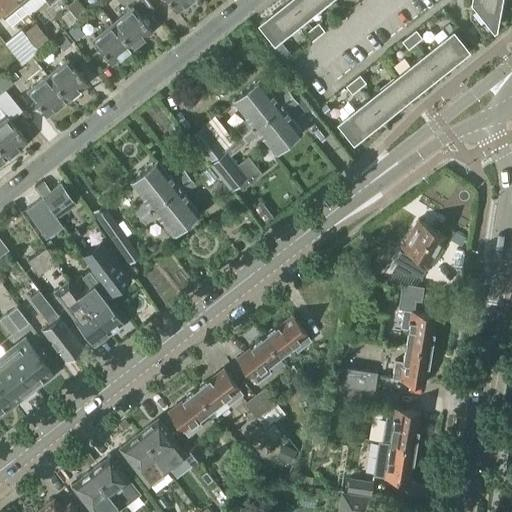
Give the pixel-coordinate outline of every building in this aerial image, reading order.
[(0,0),(0,14),(4,19),(21,4),(17,0),(0,0)] [(73,0),(66,6),(69,9),(76,19),(80,15),(79,13),(85,8),(78,0),(73,0)] [(146,0),(141,0),(140,1),(150,14),(154,10),(146,0)] [(190,0),(167,0),(176,11),(190,0)] [(302,18),(288,0),(260,23),(274,41),(302,18)] [(325,0),(288,0),(302,18),(325,0)] [(494,28),(498,0),(471,0),(469,17),(484,36),(494,28)] [(125,12),(112,23),(131,47),(152,31),(132,7),(125,12)] [(61,16),(65,21),(68,25),(76,19),(69,9),(61,16)] [(116,59),(131,47),(112,23),(92,39),(111,63),(116,59)] [(318,23),(311,29),(318,37),(325,31),(318,23)] [(75,24),(68,30),(75,38),(82,32),(75,24)] [(311,29),(304,34),(311,42),(318,37),(311,29)] [(416,30),(409,36),(415,44),(423,38),(416,30)] [(42,31),(30,41),(38,51),(50,41),(42,31)] [(452,32),(423,54),(438,72),(466,50),(452,32)] [(71,44),(63,35),(56,40),(63,50),(71,44)] [(415,44),(409,36),(402,41),(408,50),(415,44)] [(438,72),(423,54),(395,77),(409,95),(438,72)] [(47,75),(66,99),(87,83),(67,59),(47,75)] [(0,149),(6,157),(27,141),(10,120),(22,111),(15,103),(9,95),(5,89),(13,83),(5,73),(0,77),(0,149)] [(46,115),(66,99),(47,75),(27,91),(46,115)] [(360,75),(353,81),(359,89),(366,83),(360,75)] [(409,95),(395,77),(367,100),(381,118),(409,95)] [(242,134),(292,96),(286,89),(276,97),(261,78),(233,100),(248,119),(237,128),(242,134)] [(359,89),(353,81),(346,86),(352,94),(359,89)] [(293,96),(304,112),(310,107),(298,92),(293,96)] [(292,96),(242,134),(248,141),(259,133),(274,152),(301,131),(286,111),(297,102),(292,96)] [(381,118),(367,100),(338,122),(352,140),(381,118)] [(332,112),(326,104),(320,108),(326,116),(332,112)] [(207,163),(224,148),(204,123),(187,138),(207,163)] [(209,165),(230,191),(247,178),(226,151),(209,165)] [(140,217),(189,177),(184,170),(173,179),(158,160),(131,182),(146,201),(135,211),(140,217)] [(189,177),(140,217),(145,223),(156,214),(171,234),(199,212),(184,192),(195,183),(189,177)] [(55,216),(74,203),(61,184),(42,197),(55,216)] [(41,199),(26,209),(45,237),(60,226),(41,199)] [(91,212),(110,238),(130,224),(126,217),(117,224),(103,204),(91,212)] [(430,264),(446,237),(420,221),(404,249),(430,264)] [(135,230),(130,224),(110,238),(129,265),(141,256),(126,236),(135,230)] [(0,256),(8,250),(0,239),(0,256)] [(93,270),(92,271),(110,294),(114,291),(129,279),(128,279),(111,256),(101,243),(83,257),(93,270)] [(27,260),(37,275),(55,262),(45,247),(27,260)] [(359,275),(372,277),(373,268),(360,266),(359,275)] [(89,288),(79,296),(108,333),(122,322),(110,306),(113,303),(88,271),(80,277),(89,288)] [(416,301),(422,302),(424,287),(402,284),(399,309),(405,310),(406,308),(414,310),(416,301)] [(108,333),(79,296),(71,286),(56,297),(94,344),(108,333)] [(81,346),(50,307),(37,291),(28,299),(44,319),(46,318),(50,323),(42,329),(65,358),(67,356),(71,356),(74,354),(75,350),(81,346)] [(375,316),(386,318),(388,307),(377,305),(375,316)] [(19,330),(29,323),(17,307),(7,314),(19,330)] [(410,345),(430,348),(431,346),(433,343),(434,339),(433,336),(436,314),(414,310),(406,308),(405,310),(403,327),(413,329),(410,345)] [(265,338),(278,355),(291,345),(297,352),(312,340),(293,316),(276,329),(271,329),(268,332),(267,335),(265,338)] [(265,365),(278,355),(265,338),(262,340),(258,340),(255,342),(254,346),(237,359),(256,384),(271,373),(265,365)] [(7,355),(34,390),(46,380),(44,378),(51,372),(46,365),(51,362),(45,354),(40,357),(27,340),(7,355)] [(430,352),(430,348),(410,345),(407,361),(399,359),(395,379),(418,382),(418,383),(425,384),(428,363),(431,359),(431,355),(430,352)] [(21,399),(34,390),(7,355),(0,360),(0,385),(13,402),(19,397),(21,399)] [(333,370),(325,358),(318,363),(326,375),(333,370)] [(377,372),(346,367),(343,385),(348,386),(374,390),(377,372)] [(196,391),(209,408),(222,399),(228,406),(243,394),(225,369),(207,382),(203,383),(200,385),(199,389),(196,391)] [(6,407),(13,402),(0,385),(0,415),(8,410),(6,407)] [(348,386),(345,400),(373,405),(375,390),(374,390),(348,386)] [(254,395),(266,411),(276,403),(264,388),(254,395)] [(196,418),(209,408),(196,391),(194,393),(190,393),(187,395),(185,399),(169,412),(187,437),(202,426),(196,418)] [(256,419),(266,411),(254,395),(244,403),(256,419)] [(420,412),(390,407),(387,407),(381,442),(394,444),(415,447),(415,444),(418,441),(418,437),(417,433),(420,412)] [(176,433),(172,436),(158,418),(138,433),(159,459),(183,441),(176,433)] [(168,471),(159,459),(138,433),(119,448),(149,486),(168,471)] [(189,448),(197,459),(205,453),(197,443),(189,448)] [(296,450),(282,444),(276,457),(290,464),(296,450)] [(414,451),(415,447),(394,444),(392,460),(383,458),(380,476),(386,477),(386,478),(409,482),(412,461),(415,457),(416,453),(414,451)] [(90,470),(109,497),(129,482),(110,455),(90,470)] [(90,511),(109,497),(90,470),(70,485),(90,511)] [(347,490),(371,494),(373,482),(349,478),(347,490)] [(337,511),(369,511),(371,496),(340,491),(337,511)] [(74,511),(68,503),(61,509),(53,498),(39,509),(40,511),(74,511)]
